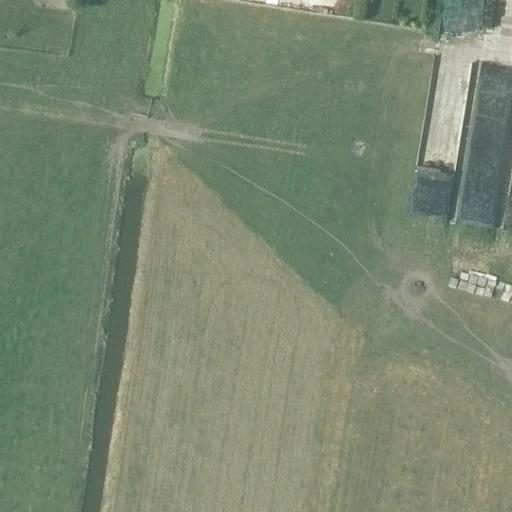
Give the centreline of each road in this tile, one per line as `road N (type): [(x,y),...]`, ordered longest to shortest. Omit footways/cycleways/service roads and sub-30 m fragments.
road 1 (track): [(92,119),(404,166),(401,226),(455,236),(511,220)]
road 2 (track): [(92,119),(35,511)]
